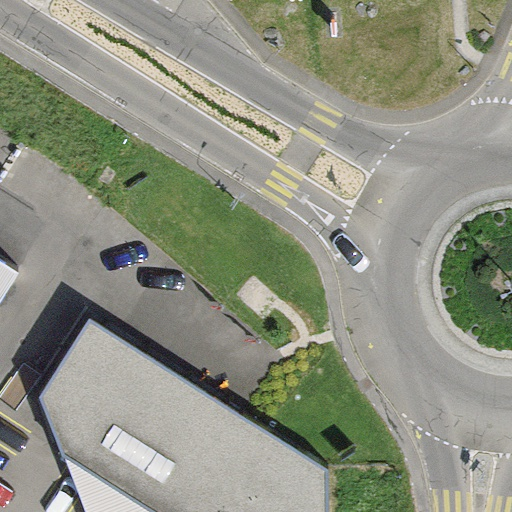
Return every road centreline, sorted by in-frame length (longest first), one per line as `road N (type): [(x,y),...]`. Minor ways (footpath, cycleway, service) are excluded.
road 1 (primary): [(0,12),(388,262)]
road 2 (primary): [(431,187),(112,0)]
road 3 (primary): [(388,262),(386,302),(397,340),(419,374),(487,415)]
